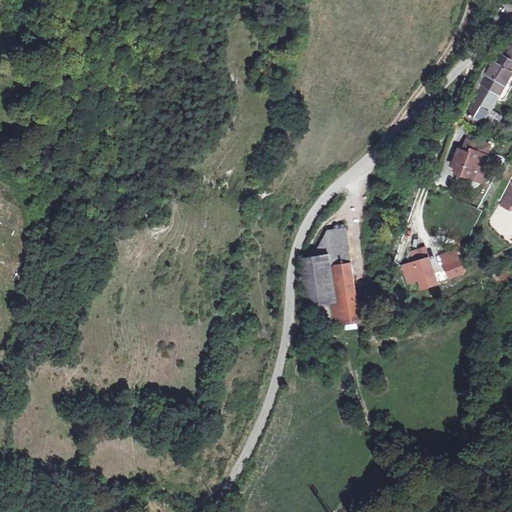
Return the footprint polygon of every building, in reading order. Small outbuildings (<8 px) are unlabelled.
[(511,47),(506,58),(498,54),(463,118),(481,128),(511,72),(511,47)] [(459,176),(471,180),(475,170),(480,172),(483,164),(480,162),(482,156),(485,157),(489,146),(480,143),(479,145),(465,140),(463,148),(464,148),(463,152),(458,151),(452,167),(456,169),(461,171),(459,176)] [(480,172),(475,170),(471,180),(479,183),(483,173),(480,172)] [(511,183),(501,205),(511,210),(511,208),(511,183)] [(312,250),(313,256),(348,251),(345,231),(318,235),(312,250)] [(371,263),(368,242),(362,243),(365,263),(371,263)] [(348,251),(313,256),(305,257),(304,272),(309,305),(321,303),(321,327),(359,320),(348,251)] [(436,284),(428,258),(426,253),(419,255),(421,260),(402,266),(407,282),(418,278),(422,288),(436,284)] [(452,260),(453,263),(446,265),(449,276),(464,270),(460,260),(456,261),(455,259),(452,260)] [(236,346),(241,333),(232,330),(228,343),(236,346)]
